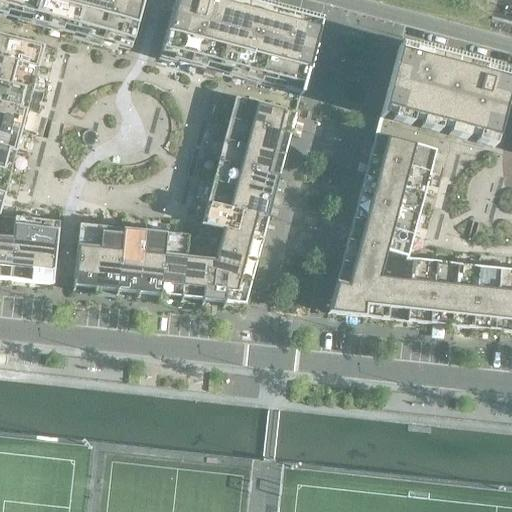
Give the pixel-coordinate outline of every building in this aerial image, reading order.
[(0,0),(0,10),(130,45),(141,4),(142,0),(0,0)] [(243,7),(217,0),(173,0),(160,52),(301,90),(318,27),(279,16),(279,15),(243,6),(243,7)] [(0,59),(16,64),(22,42),(0,36),(0,59)] [(43,47),(22,42),(16,64),(37,69),(43,47)] [(506,101),(510,85),(511,78),(398,48),(381,111),(495,141),(506,101)] [(0,81),(11,85),(16,64),(0,59),(0,81)] [(32,90),(37,69),(16,64),(11,85),(32,90)] [(0,104),(5,106),(11,85),(0,81),(0,104)] [(26,111),(32,90),(11,85),(5,106),(26,111)] [(299,110),(302,96),(272,90),(270,104),(299,110)] [(249,126),(255,104),(234,98),(228,120),(249,126)] [(289,136),(295,114),(255,104),(249,126),(289,136)] [(0,126),(21,132),(26,111),(5,106),(0,124),(0,126)] [(244,146),(249,126),(228,120),(223,141),(244,146)] [(0,148),(15,153),(21,132),(0,126),(0,148)] [(283,157),(289,136),(249,126),(244,146),(283,157)] [(406,168),(412,145),(374,135),(369,158),(406,168)] [(238,167),(244,146),(223,141),(217,162),(238,167)] [(435,151),(412,145),(406,168),(429,174),(435,151)] [(278,178),(283,157),(244,146),(238,167),(278,178)] [(0,171),(10,174),(15,153),(0,148),(0,171)] [(401,189),(406,168),(369,158),(363,178),(365,179),(401,189)] [(233,188),(238,167),(217,162),(212,183),(233,188)] [(272,199),(278,178),(238,167),(233,188),(272,199)] [(424,195),(429,174),(406,168),(401,189),(424,195)] [(0,193),(4,195),(10,174),(0,171),(0,193)] [(401,189),(365,179),(363,178),(357,199),(395,209),(401,189)] [(227,209),(233,188),(212,183),(206,203),(227,209)] [(267,220),(272,199),(233,188),(227,209),(267,220)] [(418,215),(424,195),(401,189),(395,209),(418,215)] [(390,230),(395,209),(357,199),(352,220),(354,221),(390,230)] [(222,230),(227,209),(206,203),(200,225),(221,231),(222,230)] [(261,240),(267,220),(227,209),(222,230),(261,240)] [(413,236),(418,215),(395,209),(390,230),(413,236)] [(36,220),(14,217),(11,239),(12,239),(34,242),(56,244),(59,222),(36,220)] [(390,230),(354,221),(352,220),(346,242),(384,252),(390,230)] [(99,248),(101,227),(79,225),(76,246),(99,248)] [(120,251),(123,229),(101,227),(99,248),(120,251)] [(142,253),(144,232),(123,229),(120,251),(142,253)] [(256,262),(261,240),(222,230),(221,231),(216,252),(256,262)] [(407,258),(413,236),(390,230),(384,252),(386,252),(407,258)] [(163,256),(166,234),(144,232),(142,253),(163,256)] [(186,258),(188,238),(188,236),(166,234),(163,256),(185,258),(186,258)] [(0,279),(8,281),(12,239),(0,238),(0,279)] [(29,283),(34,242),(12,239),(8,281),(29,283)] [(52,285),(55,259),(56,244),(34,242),(29,283),(52,285)] [(380,273),(386,252),(384,252),(346,242),(341,263),(343,263),(380,273)] [(95,289),(99,248),(76,246),(72,286),(95,289)] [(116,291),(120,251),(99,248),(95,289),(116,291)] [(137,294),(142,253),(120,251),(116,291),(137,294)] [(250,283),(256,262),(216,252),(213,261),(212,273),(226,277),(250,283)] [(159,296),(163,256),(142,253),(137,294),(159,296)] [(180,298),(185,258),(163,256),(159,296),(180,298)] [(202,301),(206,260),(186,258),(185,258),(180,298),(202,301)] [(223,303),(226,277),(212,273),(213,261),(206,260),(202,301),(223,303)] [(432,286),(434,263),(413,261),(411,282),(411,283),(432,286)] [(380,273),(343,263),(341,263),(335,284),(366,292),(387,298),(389,280),(379,279),(380,273)] [(453,288),(456,265),(434,263),(432,286),(453,288)] [(475,290),(477,268),(456,265),(453,288),(475,290)] [(496,293),(499,270),(477,268),(475,290),(496,293)] [(511,294),(511,271),(499,270),(496,293),(511,294)] [(244,306),(250,283),(226,277),(223,303),(244,306)] [(406,323),(406,321),(411,283),(411,282),(389,280),(387,298),(385,321),(406,323)] [(428,325),(432,286),(411,283),(406,321),(406,323),(428,325)] [(363,318),(364,316),(366,292),(335,284),(327,315),(363,318)] [(449,328),(449,326),(453,288),(432,286),(428,325),(449,328)] [(471,330),(475,290),(453,288),(449,326),(449,328),(471,330)] [(492,332),(492,330),(496,293),(475,290),(471,330),(492,332)] [(385,321),(387,298),(366,292),(364,316),(363,318),(385,321)] [(511,334),(511,294),(496,293),(492,330),(492,332),(511,334)]
